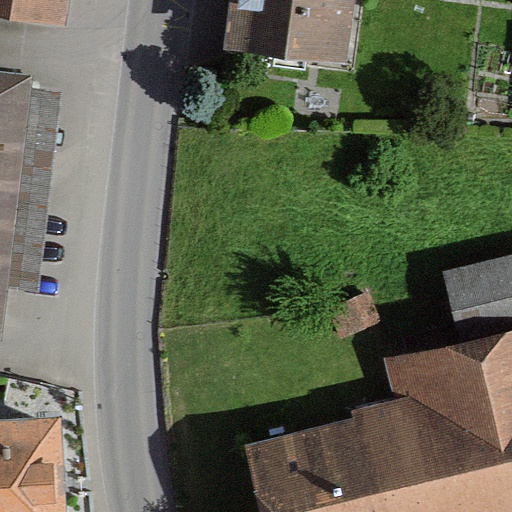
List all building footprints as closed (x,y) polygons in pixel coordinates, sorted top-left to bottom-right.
[(0,0),(0,8),(56,18),(59,0),(0,0)] [(342,59),(349,0),(236,0),(231,44),(342,59)] [(0,320),(27,80),(0,77),(0,320)] [(27,158),(53,162),(64,94),(38,90),(27,158)] [(252,447),(267,511),(511,511),(511,258),(449,274),(467,350),(392,368),(403,411),(252,447)] [(0,511),(57,511),(53,424),(0,426),(0,511)]
